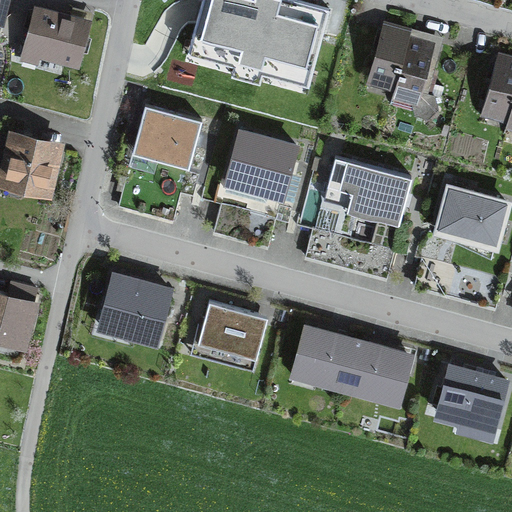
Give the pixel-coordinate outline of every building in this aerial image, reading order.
[(0,0),(0,27),(4,28),(10,0),(0,0)] [(209,0),(200,35),(306,63),(318,21),(275,9),(277,0),(209,0)] [(89,23),(34,9),(26,43),(40,47),(39,50),(79,60),(89,23)] [(409,33),(409,32),(383,25),(369,76),(395,83),(409,33)] [(409,33),(395,83),(393,90),(419,98),(433,47),(424,44),(428,32),(410,28),(409,32),(409,33)] [(509,114),(511,102),(511,60),(497,56),(483,107),(509,114)] [(145,103),(132,151),(188,167),(202,118),(145,103)] [(240,129),(226,179),(283,194),(296,144),(240,129)] [(54,145),(15,136),(6,175),(45,185),(54,145)] [(335,155),(327,184),(351,191),(348,205),(399,219),(411,175),(335,155)] [(118,204),(145,211),(153,183),(126,176),(118,204)] [(181,191),(153,183),(145,211),(173,219),(181,191)] [(450,186),(439,226),(496,241),(506,201),(450,186)] [(213,230),(240,237),(248,209),(221,202),(213,230)] [(276,217),(248,209),(240,237),(268,245),(276,217)] [(340,234),(312,228),(305,255),(332,262),(340,234)] [(332,262),(387,277),(395,249),(340,234),(332,262)] [(413,284),(441,291),(449,263),(421,256),(413,284)] [(476,271),(449,263),(441,291),(468,299),(476,271)] [(496,306),(503,278),(476,271),(468,299),(496,306)] [(113,273),(101,315),(120,319),(117,329),(157,340),(171,289),(113,273)] [(37,287),(11,280),(7,296),(0,293),(0,335),(22,341),(37,287)] [(209,299),(198,339),(217,344),(215,353),(254,364),(267,315),(209,299)] [(306,325),(296,365),(319,371),(317,378),(341,384),(340,389),(344,390),(358,339),(306,325)] [(358,339),(344,390),(348,391),(350,386),(374,393),(375,387),(399,393),(410,353),(358,339)] [(449,364),(436,412),(494,427),(507,380),(449,364)]
